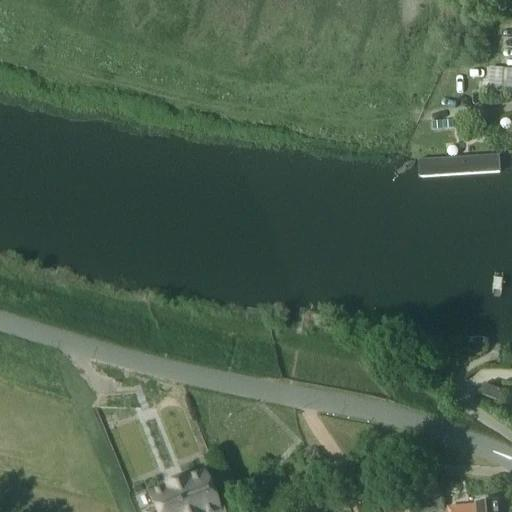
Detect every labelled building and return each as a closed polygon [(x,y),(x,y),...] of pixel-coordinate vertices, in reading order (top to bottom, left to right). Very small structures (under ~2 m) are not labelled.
[(492,90),(511,90),(511,69),(493,69),(492,90)] [(499,160),(433,158),(433,179),(499,179),(499,160)] [(498,402),(501,391),(485,385),(481,396),(498,402)] [(444,511),(445,511),(441,498),(433,470),(412,475),(419,503),(422,511),(444,511)] [(217,511),(202,475),(184,482),(183,480),(181,481),(182,483),(169,488),(168,486),(166,487),(167,489),(149,496),(155,511),(153,511),(217,511)] [(476,504),(476,511),(465,511),(465,507),(448,509),(448,511),(497,511),(497,501),(476,504)]
